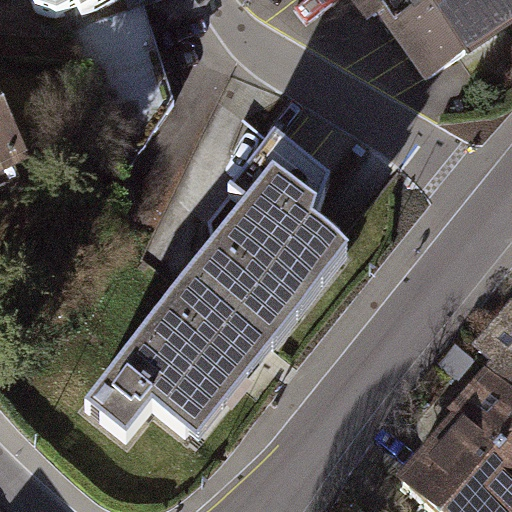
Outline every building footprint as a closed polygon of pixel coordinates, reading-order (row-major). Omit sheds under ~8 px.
[(0,0),(0,1),(2,0),(12,0),(37,54),(146,6),(143,0),(0,0)] [(511,0),(368,0),(385,24),(427,86),(511,28),(511,0)] [(0,115),(0,177),(23,167),(0,115)] [(249,208),(87,407),(124,438),(151,406),(193,441),(350,254),(315,225),(328,184),(278,145),(235,196),(249,208)] [(469,364),(486,379),(511,401),(511,317),(469,364)] [(511,511),(511,401),(486,379),(402,484),(432,511),(511,511)]
